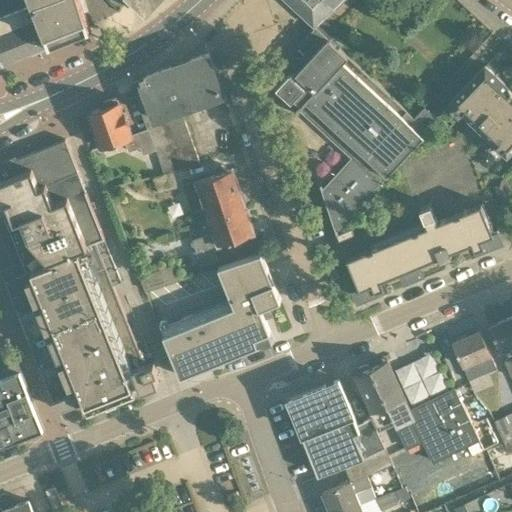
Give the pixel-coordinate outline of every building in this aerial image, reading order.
[(0,0),(0,58),(2,64),(16,58),(13,50),(34,42),(36,48),(46,44),(47,45),(47,46),(48,45),(30,0),(0,0)] [(30,0),(48,45),(51,44),(50,41),(86,27),(87,30),(90,29),(80,0),(30,0)] [(129,0),(145,15),(159,0),(129,0)] [(285,0),(315,27),(329,39),(336,32),(323,20),(335,8),(326,0),(285,0)] [(329,39),(315,27),(287,58),(300,70),(295,74),(297,76),(295,79),(289,74),(275,89),(291,103),(294,100),(301,106),(294,113),(295,114),(299,110),(351,158),(323,189),(321,186),(320,186),(336,235),(338,234),(337,231),(429,132),(426,129),(414,118),(329,39)] [(150,133),(155,150),(164,175),(186,169),(199,165),(181,114),(197,109),(223,99),(208,53),(145,76),(145,74),(140,76),(141,79),(130,83),(147,131),(148,134),(150,133)] [(450,102),(507,156),(511,150),(511,87),(508,84),(507,86),(485,66),(450,102)] [(143,154),(155,150),(150,133),(148,134),(147,131),(132,136),(129,126),(130,126),(124,111),(123,112),(118,100),(115,98),(104,102),(102,105),(103,107),(88,113),(100,149),(125,140),(129,151),(141,147),(143,154)] [(414,118),(426,129),(436,119),(423,108),(414,118)] [(0,166),(0,203),(24,265),(96,242),(104,238),(65,140),(0,166)] [(204,205),(210,220),(245,207),(232,169),(215,175),(183,186),(191,209),(204,205)] [(171,173),(153,179),(158,194),(177,188),(171,173)] [(372,284),(375,291),(384,287),(381,280),(439,256),(441,260),(451,255),(450,252),(472,243),(475,250),(484,246),(481,238),(494,233),(481,203),(437,221),(430,205),(420,209),(427,226),(346,259),(347,260),(359,289),(372,284)] [(245,207),(210,220),(214,233),(191,240),(200,267),(218,261),(213,247),(254,233),(245,207)] [(351,229),(336,235),(339,241),(354,235),(351,229)] [(96,242),(24,265),(2,274),(57,411),(59,410),(57,404),(81,394),(88,411),(135,392),(135,391),(140,388),(141,390),(158,383),(154,372),(158,371),(154,361),(146,364),(145,362),(144,362),(96,242)] [(160,328),(180,377),(212,364),(209,356),(223,351),(225,357),(223,357),(223,359),(260,344),(259,343),(257,343),(255,338),(270,332),(260,308),(280,300),(261,253),(218,267),(232,300),(253,292),(255,297),(195,322),(192,315),(181,320),(183,326),(172,331),(169,324),(160,328)] [(174,265),(139,277),(145,291),(180,280),(174,265)] [(511,316),(489,327),(510,375),(511,373),(511,316)] [(452,343),(469,381),(497,369),(480,330),(452,343)] [(419,442),(423,440),(425,440),(411,410),(387,359),(369,367),(366,365),(358,368),(358,373),(355,374),(378,425),(393,419),(407,448),(419,442)] [(19,372),(0,379),(0,446),(42,429),(19,372)] [(385,450),(371,419),(356,426),(338,381),(289,400),(319,475),(360,459),(385,450)] [(425,440),(423,440),(434,463),(452,503),(498,480),(485,450),(480,439),(477,440),(471,426),(455,389),(411,410),(425,440)] [(511,438),(511,430),(505,416),(493,422),(503,443),(511,438)] [(471,426),(477,440),(480,439),(485,450),(486,450),(498,445),(486,418),(471,426)] [(511,438),(503,443),(508,453),(511,451),(511,438)] [(498,445),(486,450),(491,461),(508,453),(503,443),(502,442),(499,444),(498,445)] [(392,465),(386,451),(360,459),(365,471),(370,469),(372,474),(392,465)] [(322,493),(329,511),(341,511),(360,505),(375,499),(375,498),(370,487),(371,486),(366,475),(322,493)] [(63,510),(61,504),(57,495),(55,487),(53,488),(45,491),(53,511),(57,511),(60,511),(63,510)] [(393,491),(375,498),(375,499),(380,511),(397,504),(397,503),(409,498),(405,487),(393,492),(393,491)] [(32,511),(29,501),(6,510),(6,511),(32,511)]
